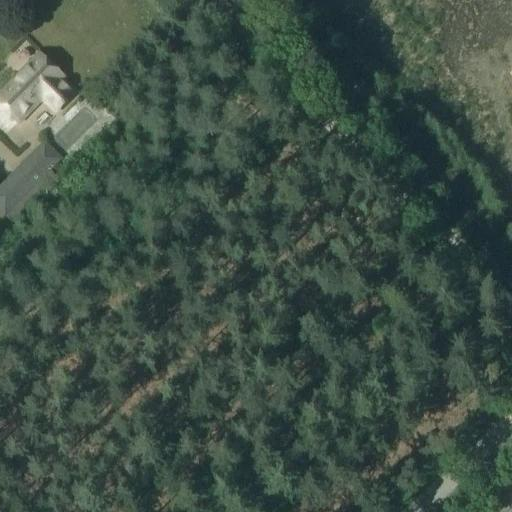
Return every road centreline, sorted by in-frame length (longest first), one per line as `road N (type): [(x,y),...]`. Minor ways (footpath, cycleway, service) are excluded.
road 1 (track): [(511,314),(204,0)]
road 2 (unclassified): [(511,422),(416,511)]
